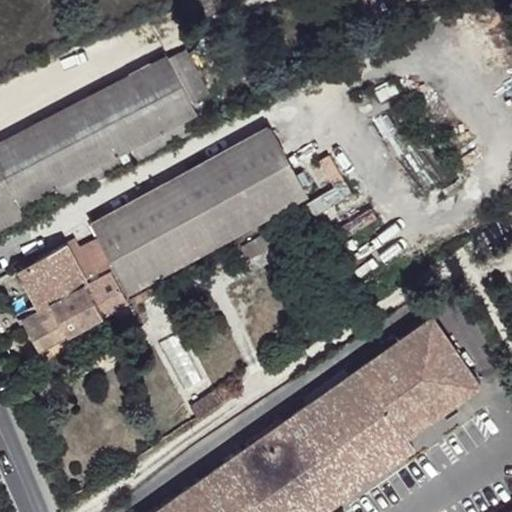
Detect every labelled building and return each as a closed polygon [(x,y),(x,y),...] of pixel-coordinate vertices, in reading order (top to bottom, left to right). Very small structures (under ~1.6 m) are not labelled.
[(168,57),(0,144),(0,227),(58,198),(59,199),(95,180),(94,178),(135,157),(137,160),(204,125),(191,102),(208,93),(185,49),(169,58),(168,57)] [(131,291),(307,195),(269,126),(94,222),(101,236),(81,247),(76,238),(28,264),(29,266),(19,271),(40,309),(51,303),(52,304),(87,284),(85,280),(116,263),(131,291)] [(293,235),(285,222),(258,237),(265,250),(293,235)] [(249,259),(265,250),(258,237),(241,246),(249,259)] [(19,271),(29,266),(28,264),(25,258),(15,264),(19,271)] [(40,351),(128,301),(111,271),(87,284),(52,304),(51,303),(40,309),(27,316),(33,326),(28,329),(40,351)] [(139,303),(155,294),(151,287),(135,296),(139,303)] [(28,329),(33,326),(27,316),(22,319),(28,329)] [(433,317),(155,511),(319,511),(389,464),(398,442),(406,436),(481,385),(433,317)] [(225,382),(216,388),(223,399),(233,393),(225,382)] [(223,399),(216,388),(191,405),(198,416),(223,399)] [(398,442),(389,464),(414,447),(406,436),(398,442)]
